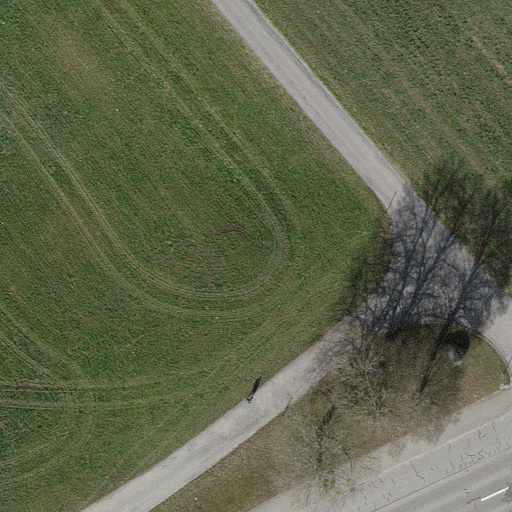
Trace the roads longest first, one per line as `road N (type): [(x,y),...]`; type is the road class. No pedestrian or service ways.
road 1 (unclassified): [(441,250),(235,427),(109,511)]
road 2 (unclassified): [(441,250),(233,0)]
